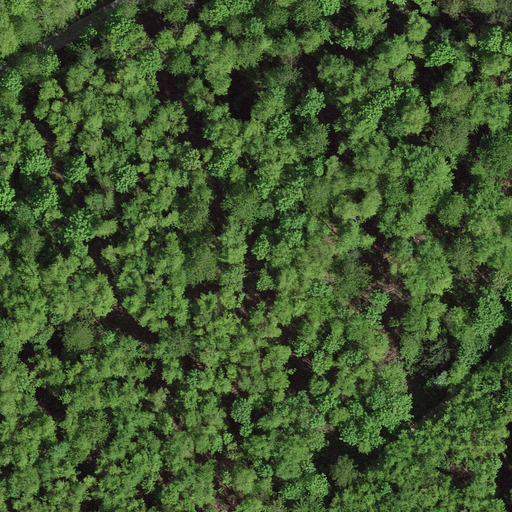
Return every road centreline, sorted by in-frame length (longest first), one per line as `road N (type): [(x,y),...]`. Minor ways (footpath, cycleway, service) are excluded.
road 1 (track): [(511,343),(329,511)]
road 2 (unclassified): [(0,76),(133,0)]
